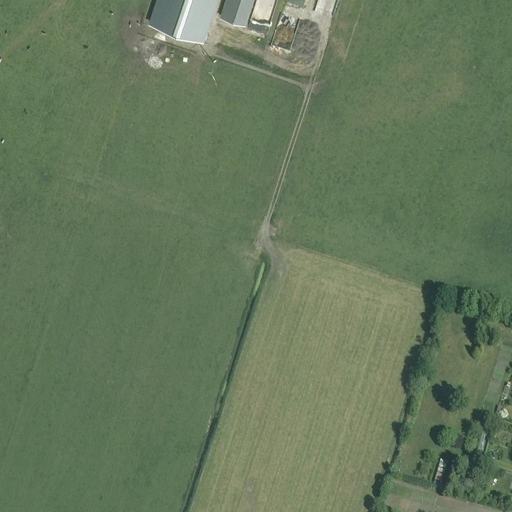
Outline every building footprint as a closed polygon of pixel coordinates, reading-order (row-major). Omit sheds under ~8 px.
[(158,0),(151,24),(167,29),(166,33),(171,34),(172,31),(202,41),(215,0),(158,0)] [(226,0),(212,44),(236,52),(253,0),(226,0)] [(270,32),(278,0),(268,0),(267,5),(274,7),(269,23),(260,21),(259,23),(252,21),(250,26),(270,32)] [(319,1),(318,10),(335,13),(336,4),(319,1)] [(434,488),(440,490),(448,463),(442,461),(434,488)] [(460,493),(474,497),(478,483),(464,479),(460,493)]
